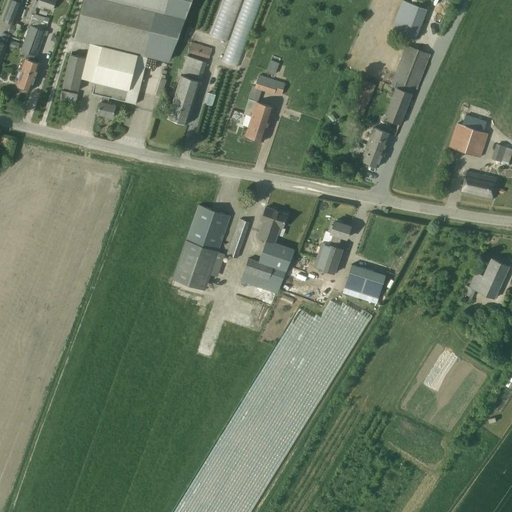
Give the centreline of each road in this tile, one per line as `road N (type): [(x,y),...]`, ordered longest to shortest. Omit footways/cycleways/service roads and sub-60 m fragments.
road 1 (residential): [(373,198),(0,121)]
road 2 (unclassified): [(373,198),(466,0)]
road 3 (residential): [(511,221),(373,198)]
